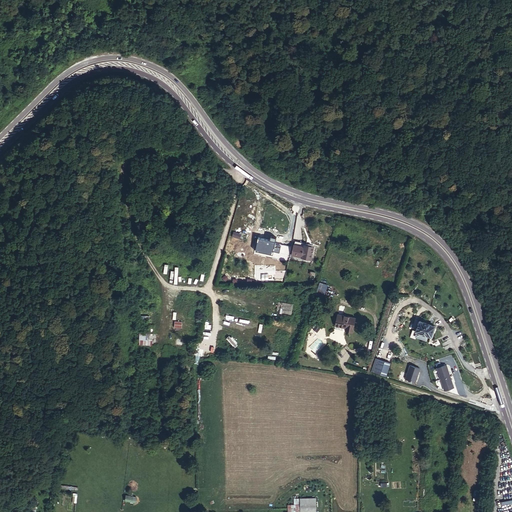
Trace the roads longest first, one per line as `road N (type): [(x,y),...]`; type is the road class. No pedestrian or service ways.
road 1 (primary): [(0,151),(75,79),(118,67),(149,76),(253,179),(291,198),(396,223),(434,244),(466,296),(511,440)]
road 2 (primary): [(511,414),(469,282),(439,238),(403,218),(311,196),(258,172),(155,67),(116,56),(82,63),(0,137)]
